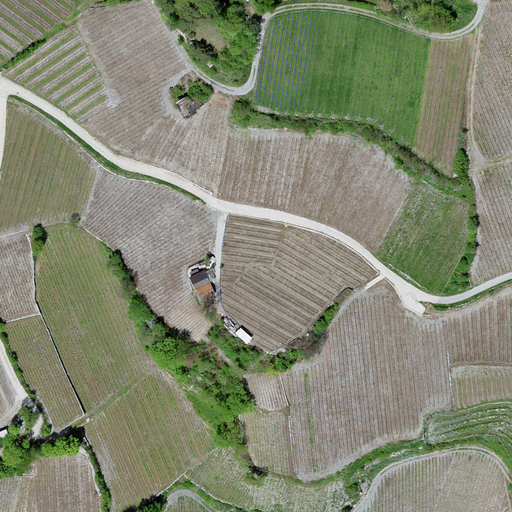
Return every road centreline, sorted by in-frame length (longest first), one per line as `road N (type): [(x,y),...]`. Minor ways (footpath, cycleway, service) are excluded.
road 1 (unclassified): [(0,82),(31,95),(126,165),(358,245),(422,299),(460,300),(511,276)]
road 2 (track): [(152,0),(194,68),(239,92),(256,77),(262,22),(277,9),(337,7),(447,35),(476,23),(486,0)]
